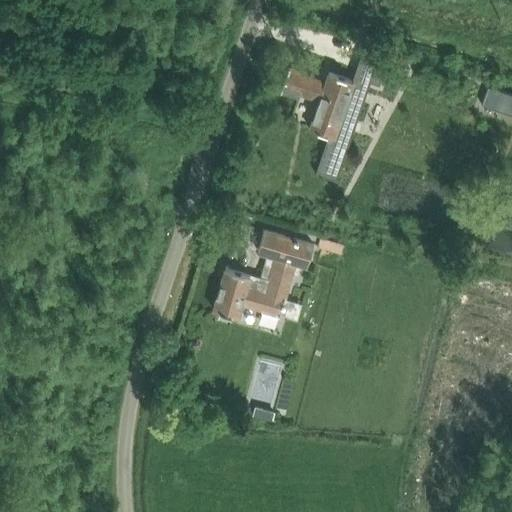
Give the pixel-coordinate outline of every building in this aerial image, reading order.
[(288,68),(280,91),(281,92),(282,91),(297,96),(299,92),(319,99),(310,128),(327,134),(321,154),(315,172),(336,180),(340,167),(336,165),(365,80),(370,81),(379,84),(389,54),(363,45),(362,50),(352,79),(351,79),(348,78),(329,72),(325,83),(305,75),(305,74),(288,68)] [(511,114),(511,94),(487,86),(482,105),(511,114)] [(225,267),(213,309),(232,315),(238,316),(242,305),(279,315),(281,307),(283,307),(285,300),(296,261),(304,263),(308,251),(310,251),(313,243),(263,228),(257,250),(268,253),(260,280),(249,277),(249,274),(225,267)] [(320,238),(317,246),(341,253),(344,245),(320,238)] [(267,409),(264,418),(272,420),(274,411),(267,409)]
